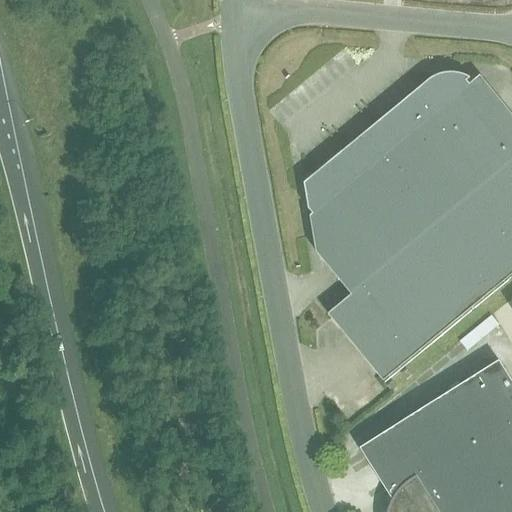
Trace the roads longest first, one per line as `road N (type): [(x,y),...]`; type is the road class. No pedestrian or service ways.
road 1 (unclassified): [(323,511),(296,408),(243,97),(238,21)]
road 2 (motorway): [(94,511),(0,124)]
road 3 (unclassified): [(511,27),(296,15),(238,21)]
